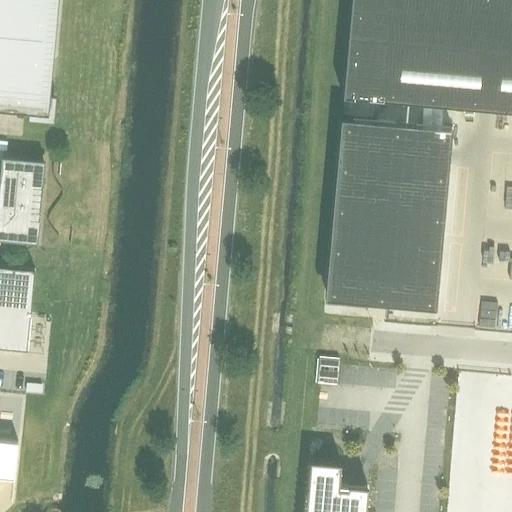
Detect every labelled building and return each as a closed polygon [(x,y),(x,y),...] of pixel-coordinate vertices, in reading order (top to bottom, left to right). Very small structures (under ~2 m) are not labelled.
[(56,95),(50,95),(53,60),(53,59),(29,57),(34,0),(0,0),(0,110),(28,113),(28,120),(54,122),(56,95)] [(343,84),(342,95),(497,109),(491,169),(511,170),(511,0),(385,0),(384,17),(352,14),(346,84),(343,84)] [(342,129),(327,296),(368,300),(368,302),(436,308),(452,126),(341,117),(340,128),(342,129)] [(0,238),(36,242),(44,161),(4,157),(0,195),(0,238)] [(36,268),(0,264),(0,346),(28,350),(36,268)] [(337,373),(337,354),(319,354),(319,372),(337,373)] [(469,456),(464,511),(511,511),(511,393),(503,393),(498,459),(469,456)] [(0,476),(14,478),(18,441),(0,438),(0,476)] [(364,511),(367,487),(348,485),(348,489),(338,488),(340,462),(310,460),(305,511),(364,511)]
